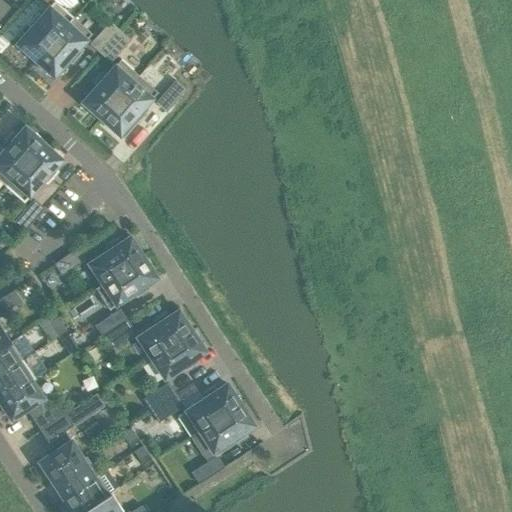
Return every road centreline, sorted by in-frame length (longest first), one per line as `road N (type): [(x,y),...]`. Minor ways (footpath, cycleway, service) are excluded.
road 1 (residential): [(110,177),(281,438),(245,462)]
road 2 (residential): [(0,81),(110,177)]
road 3 (residential): [(110,177),(35,271)]
